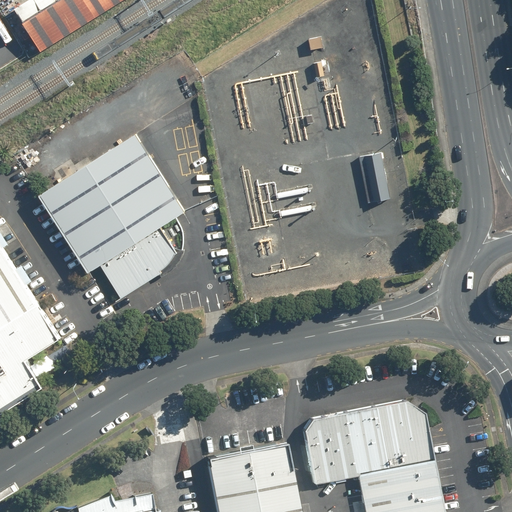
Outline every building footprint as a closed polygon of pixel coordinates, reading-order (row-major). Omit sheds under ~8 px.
[(29,0),(10,12),(32,49),(111,0),(29,0)] [(325,34),(311,38),(314,49),(329,46),(325,34)] [(123,128),(22,191),(75,275),(176,211),(123,128)] [(0,233),(0,421),(48,392),(29,362),(67,339),(0,233)] [(431,511),(409,398),(289,421),(301,486),(342,478),(348,511),(431,511)] [(204,511),(286,511),(273,445),(195,460),(204,511)]
